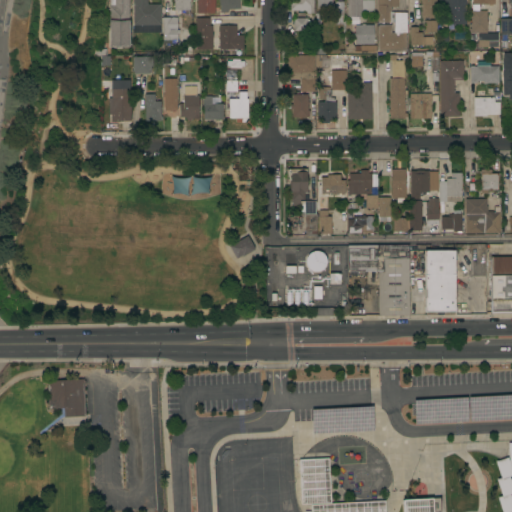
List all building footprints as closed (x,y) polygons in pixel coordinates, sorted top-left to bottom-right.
[(109,5),(109,0),(128,0),(128,20),(129,20),(129,47),(122,47),(122,48),(116,48),(116,47),(109,47),(109,5)] [(133,0),(147,0),(147,4),(160,4),(160,33),(133,33),(133,0)] [(173,0),(192,0),(192,7),(189,7),(190,15),(174,16),(174,10),(173,0)] [(196,0),(215,0),(215,13),(199,13),(196,13),(196,0)] [(239,0),(239,9),(228,9),(228,5),(219,5),(218,0),(239,0)] [(313,0),(313,13),(312,13),(312,31),(293,31),(293,14),(290,14),(290,11),(290,3),(289,3),(289,1),(290,1),(290,0),(313,0)] [(316,0),(332,0),(332,9),(316,9),(316,0)] [(347,0),(373,0),(373,12),(362,12),(362,17),(347,17),(347,0)] [(378,25),(391,24),(391,33),(393,33),(393,22),(383,23),(383,24),(382,24),(382,22),(377,22),(376,0),(398,0),(398,7),(390,7),(391,12),(394,12),(394,13),(406,13),(406,33),(406,51),(378,51),(378,25)] [(436,0),(436,18),(421,18),(421,0),(436,0)] [(465,0),(465,24),(446,24),(446,2),(440,2),(440,0),(465,0)] [(335,2),(343,1),(343,22),(345,22),(345,33),(343,33),(342,24),(340,24),(339,22),(335,22),(335,2)] [(470,11),(486,11),(486,21),(487,21),(487,25),(487,33),(497,33),(497,47),(481,47),(481,50),(478,50),(478,49),(474,50),(474,43),(478,43),(478,33),(470,33),(470,11)] [(162,17),(177,17),(177,30),(179,30),(179,34),(177,34),(177,42),(173,42),(173,50),(163,50),(162,17)] [(195,18),(209,18),(209,26),(212,26),(212,33),(213,33),(213,37),(212,37),(212,49),(195,49),(195,18)] [(511,34),(500,34),(500,18),(511,18),(511,34)] [(436,20),(436,32),(424,32),(423,21),(436,20)] [(219,25),(236,25),(236,35),(243,35),(243,49),(219,49),(219,25)] [(373,25),(373,44),(355,44),(355,25),(373,25)] [(410,27),(418,27),(418,32),(422,32),(422,36),(432,36),(432,45),(417,45),(417,47),(415,47),(415,45),(414,45),(414,47),(412,47),(412,45),(410,45),(410,27)] [(410,52),(422,52),(422,67),(410,67),(410,52)] [(502,60),(503,60),(502,53),(511,53),(511,99),(508,99),(508,94),(502,94),(502,60)] [(314,55),(314,74),(313,74),(313,78),(314,78),(314,92),(300,92),(300,79),(288,79),(288,73),(287,73),(287,55),(314,55)] [(132,57),(152,57),(152,66),(150,66),(150,71),(148,71),(148,74),(133,74),(132,57)] [(389,113),(388,113),(388,109),(389,109),(389,100),(388,100),(387,96),(389,96),(389,78),(391,78),(391,61),(404,61),(404,90),(406,90),(406,94),(404,94),(404,113),(406,113),(406,117),(404,117),(404,118),(389,118),(389,113)] [(439,61),(463,61),(463,80),(454,80),(454,93),(459,93),(459,116),(439,116),(439,61)] [(469,66),(485,66),(485,65),(488,65),(488,66),(498,66),(498,83),(482,83),(482,81),(476,81),(476,83),(469,83),(469,66)] [(345,70),(346,90),(331,90),(331,70),(345,70)] [(146,89),(134,88),(134,82),(137,82),(137,76),(147,77),(146,89)] [(163,97),(162,97),(162,94),(163,94),(163,79),(176,78),(177,110),(164,111),(163,97)] [(225,81),(233,81),(233,79),(235,79),(235,80),(236,80),(236,91),(225,91),(225,81)] [(198,83),(199,119),(192,119),(185,120),(185,117),(179,117),(179,103),(183,103),(183,83),(198,83)] [(318,87),(329,87),(329,90),(330,90),(330,97),(335,97),(335,102),(336,102),(336,119),(328,119),(328,123),(321,123),(321,120),(317,120),(317,101),(323,101),(323,99),(318,99),(318,87)] [(347,88),(370,87),(371,119),(362,119),(362,121),(359,121),(359,119),(347,119),(347,88)] [(108,98),(111,98),(111,88),(130,88),(130,121),(111,121),(111,115),(108,115),(108,98)] [(229,99),(238,99),(238,92),(246,92),(246,99),(247,99),(247,119),(241,119),(241,122),(235,122),(235,118),(229,118),(229,99)] [(409,105),(407,105),(407,98),(409,98),(409,93),(431,93),(431,119),(409,119),(409,105)] [(144,94),(154,94),(154,101),(160,101),(161,120),(144,121),(144,94)] [(292,109),(290,109),(290,105),(292,105),(292,94),(307,94),(307,102),(309,102),(309,104),(307,104),(307,111),(309,111),(309,114),(308,114),(308,117),(292,117),(292,109)] [(203,109),(201,109),(201,106),(203,106),(203,97),(215,96),(215,104),(222,104),(222,119),(215,119),(215,122),(209,122),(209,120),(203,120),(203,109)] [(473,98),(493,97),(493,102),(499,102),(499,115),(486,115),(486,116),(473,116),(473,98)] [(286,169),(297,169),(297,170),(306,169),(307,192),(303,192),(304,200),(299,200),(299,201),(315,201),(315,214),(316,214),(316,235),(303,235),(303,234),(305,234),(305,215),(298,215),(298,205),(291,205),(291,192),(289,192),(289,181),(286,181),(286,169)] [(390,169),(405,169),(406,198),(405,198),(405,203),(397,203),(396,198),(391,198),(390,169)] [(480,189),(480,169),(491,169),(491,173),(497,173),(498,190),(487,191),(487,193),(480,194),(480,189)] [(346,180),(348,180),(348,173),(360,173),(360,170),(367,170),(369,170),(369,173),(371,173),(372,188),(371,188),(371,194),(358,195),(358,194),(352,194),(347,194),(346,180)] [(410,171),(416,171),(416,170),(423,170),(423,171),(437,171),(437,191),(428,191),(428,194),(425,194),(425,192),(420,192),(420,194),(419,194),(419,199),(410,199),(410,171)] [(438,182),(445,181),(445,178),(450,178),(450,173),(460,173),(461,201),(438,202),(438,182)] [(320,178),(326,178),(326,175),(340,175),(340,180),(345,180),(345,194),(344,194),(344,195),(341,195),(341,193),(333,194),(333,197),(329,197),(329,194),(320,194),(320,178)] [(377,212),(365,212),(365,195),(377,195),(377,212)] [(378,197),(390,197),(390,217),(389,217),(389,222),(379,222),(379,217),(378,217),(378,197)] [(438,232),(428,232),(428,224),(425,225),(425,202),(428,202),(428,198),(438,198),(438,232)] [(464,199),(486,199),(486,206),(487,206),(487,211),(492,211),(492,212),(499,212),(500,233),(483,233),(483,234),(465,234),(464,199)] [(393,218),(408,218),(408,201),(421,201),(421,231),(420,231),(420,235),(406,235),(406,232),(393,231),(393,218)] [(319,211),(327,210),(327,216),(331,216),(331,234),(331,235),(320,235),(320,234),(319,234),(319,211)] [(440,217),(452,216),(452,214),(453,214),(453,210),(460,210),(460,214),(461,214),(461,231),(452,232),(452,231),(451,231),(451,229),(440,229),(440,217)] [(360,233),(360,234),(357,234),(357,233),(347,233),(347,219),(352,219),(352,216),(362,216),(362,215),(364,215),(364,216),(372,216),(373,233),(360,233)] [(234,258),(253,249),(248,236),(228,244),(234,258)] [(408,245),(409,315),(378,315),(378,272),(347,272),(347,245),(408,245)] [(456,250),(471,249),(471,269),(457,269),(456,250)] [(423,250),(454,250),(455,312),(443,312),(443,314),(436,314),(436,312),(424,312),(423,250)] [(489,279),(488,279),(487,275),(490,275),(489,257),(511,257),(511,312),(490,313),(489,279)] [(47,381),(83,379),(84,380),(85,380),(85,384),(84,384),(85,416),(63,417),(63,408),(48,409),(47,381)] [(511,511),(511,442),(507,442),(507,458),(496,459),(497,478),(498,478),(499,511),(511,511)] [(298,459),(328,458),(331,503),(300,504),(298,459)] [(402,511),(402,500),(432,498),(432,511),(402,511)] [(310,511),(310,504),(384,501),(384,511),(310,511)]
